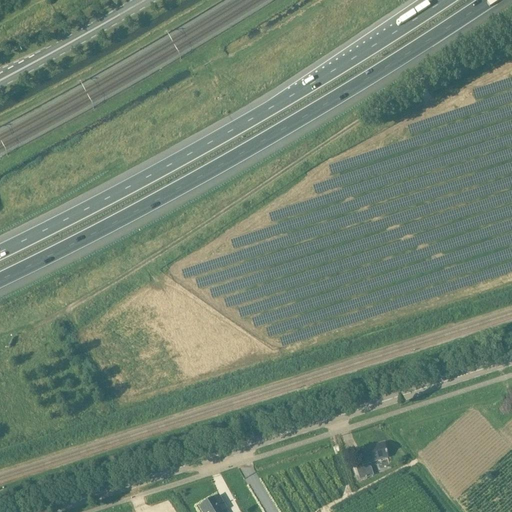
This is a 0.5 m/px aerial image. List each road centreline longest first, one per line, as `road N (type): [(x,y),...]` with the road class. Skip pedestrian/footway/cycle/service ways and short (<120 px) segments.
road 1 (motorway): [(0,279),(270,136),(490,0)]
road 2 (unclassified): [(46,320),(511,30)]
road 3 (motorway): [(445,0),(209,144),(0,252)]
road 4 (secondary): [(48,511),(511,360)]
road 5 (secondary): [(0,80),(149,0)]
